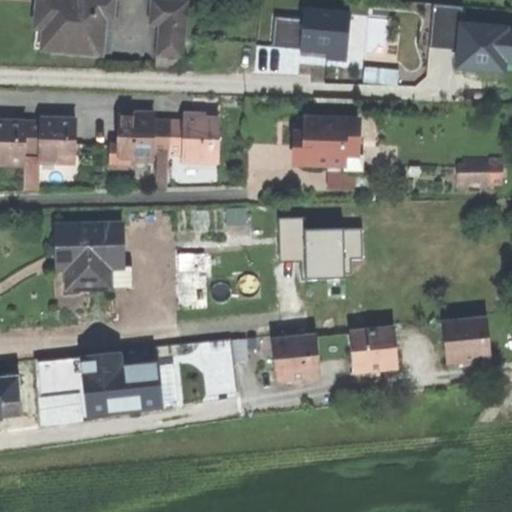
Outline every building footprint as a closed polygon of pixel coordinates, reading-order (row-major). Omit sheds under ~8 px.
[(114,0),(39,0),(38,17),(37,27),(45,27),(43,49),(101,54),(105,17),(113,18),(114,0)] [(186,2),(154,0),(153,21),(163,22),(161,55),(183,56),(186,2)] [(429,47),(459,50),(461,25),(463,7),(433,5),(429,47)] [(350,15),(304,11),(303,21),(300,51),(316,52),(328,53),(327,60),(346,61),(350,15)] [(272,48),(300,51),(303,21),(275,18),(272,48)] [(458,59),(457,69),(504,73),(505,61),(511,61),(511,34),(508,34),(508,29),(461,25),(459,50),(458,59)] [(168,187),(169,155),(170,123),(151,123),(151,117),(135,117),(118,116),(116,160),(150,161),(150,154),(157,155),(156,187),(168,187)] [(182,161),(217,162),(218,120),(203,120),(183,120),(183,123),(170,123),(169,155),(182,155),(182,161)] [(363,157),(358,157),(360,121),(342,121),(307,120),(307,134),(307,142),(297,142),(296,165),(329,166),(328,171),(363,172),(363,157)] [(43,163),(74,164),(75,124),(58,123),(44,123),(44,127),(27,127),(26,156),(43,157),(43,163)] [(0,164),(26,165),(26,156),(27,127),(0,126),(0,164)] [(297,133),(297,142),(307,142),(307,134),(297,133)] [(42,191),(43,163),(43,157),(26,156),(26,165),(25,191),(42,191)] [(464,167),(459,167),(458,185),(502,186),(502,167),(489,167),(489,160),(464,159),(464,167)] [(279,263),(306,262),(305,231),(305,220),(278,220),(279,263)] [(121,227),(60,228),(61,254),(68,254),(69,262),(69,271),(69,290),(127,289),(127,270),(122,270),(121,227)] [(343,230),(305,231),(306,262),(306,280),(344,279),(344,276),(343,230)] [(362,230),(343,230),(344,276),(352,276),(352,260),(362,260),(362,230)] [(61,271),(69,271),(69,262),(68,254),(61,254),(61,271)] [(474,361),(491,359),(487,319),(444,324),(448,364),(474,361)] [(378,379),(399,377),(394,328),(351,333),(356,372),(371,370),(372,380),(378,379)] [(295,379),(320,376),(316,337),(272,341),(276,381),(295,379)] [(257,339),(248,339),(249,350),(258,349),(257,339)] [(232,341),(234,363),(248,361),(246,340),(232,341)] [(123,412),(162,408),(158,368),(117,372),(115,356),(82,360),(88,416),(123,412)]
